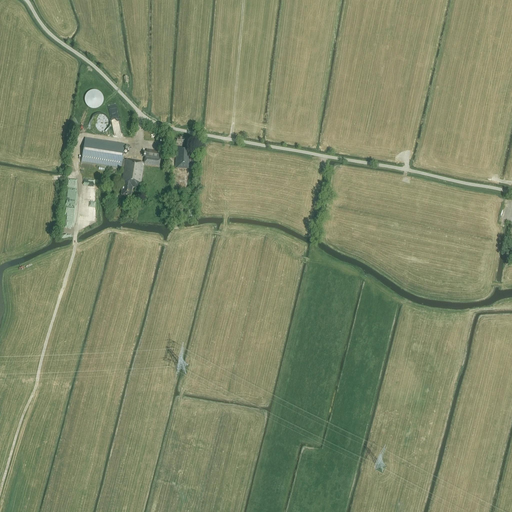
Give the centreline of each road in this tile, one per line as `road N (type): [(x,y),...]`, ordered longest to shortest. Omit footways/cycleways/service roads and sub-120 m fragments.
road 1 (unclassified): [(511,193),(170,127),(141,113),(51,34),(25,0)]
road 2 (track): [(141,113),(140,141),(83,134),(77,140),(82,195),(74,247),(0,490)]
